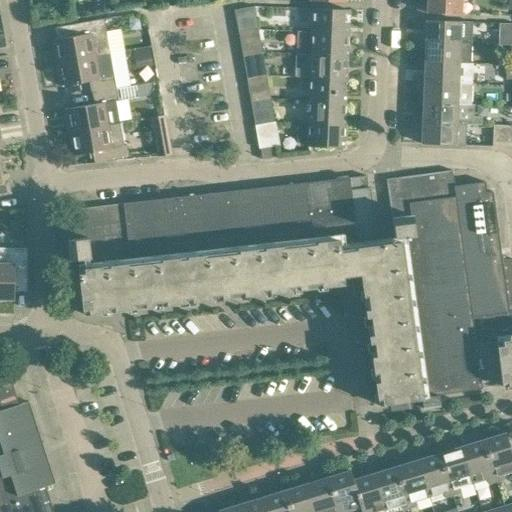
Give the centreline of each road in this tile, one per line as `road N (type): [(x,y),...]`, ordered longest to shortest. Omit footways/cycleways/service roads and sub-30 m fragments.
road 1 (residential): [(44,191),(353,161),(369,149)]
road 2 (residential): [(166,511),(108,342),(46,336)]
road 3 (residential): [(44,191),(13,0)]
road 4 (residential): [(369,149),(382,0)]
road 5 (residential): [(369,149),(494,161),(511,174)]
road 6 (residential): [(46,336),(44,191)]
